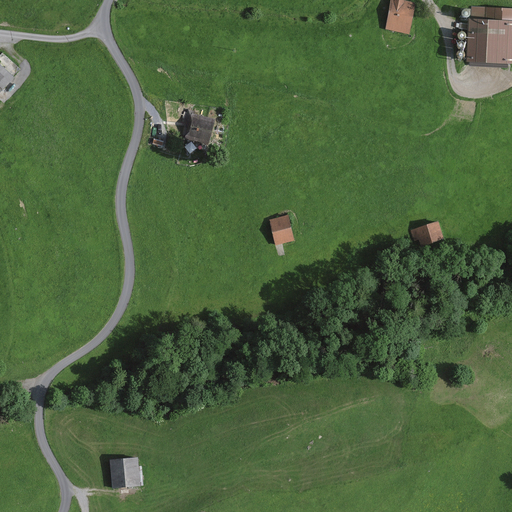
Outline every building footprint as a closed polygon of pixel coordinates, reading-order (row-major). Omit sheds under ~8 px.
[(421,2),(405,0),(390,0),(387,29),(417,33),(421,2)] [(511,20),(474,19),(473,62),(511,63),(511,20)] [(20,78),(0,59),(0,99),(0,100),(20,78)] [(224,124),(200,116),(193,137),(217,145),(224,124)] [(298,215),(276,220),(281,246),(304,241),(298,215)] [(446,222),(414,230),(418,249),(450,241),(446,222)] [(144,459),(115,461),(117,489),(146,486),(144,459)]
